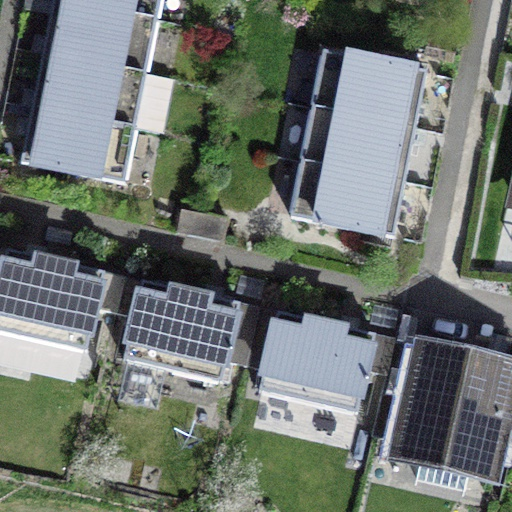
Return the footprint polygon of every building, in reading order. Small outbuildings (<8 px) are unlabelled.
[(52,0),(52,2),(154,22),(158,0),(52,0)] [(41,55),(144,75),(154,22),(52,2),(41,55)] [(31,108),(134,127),(144,75),(41,55),(31,108)] [(313,107),(414,126),(424,77),(323,57),(313,107)] [(302,163),(403,183),(414,126),(313,107),(302,163)] [(134,127),(31,108),(21,166),(123,185),(134,127)] [(403,183),(302,163),(292,216),(393,235),(403,183)] [(228,220),(182,211),(178,233),(223,242),(228,220)] [(122,280),(0,251),(0,333),(87,354),(97,309),(114,313),(122,280)] [(114,313),(135,318),(125,362),(221,384),(226,363),(246,367),(259,311),(122,280),(114,313)] [(259,311),(246,367),(263,371),(258,392),(356,414),(366,372),(386,376),(394,342),(259,311)] [(511,386),(511,369),(425,348),(400,445),(422,450),(414,480),(465,493),(473,461),(492,466),(511,386)]
